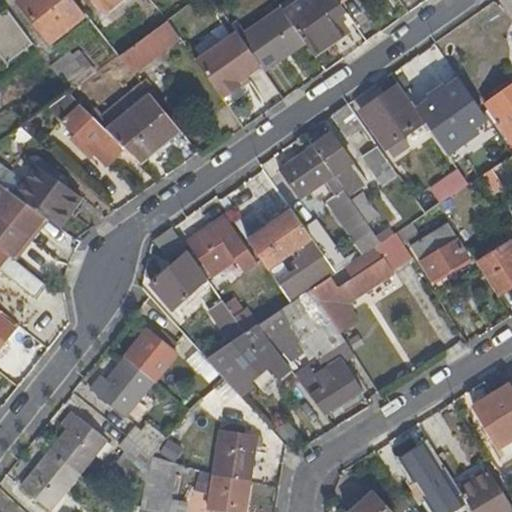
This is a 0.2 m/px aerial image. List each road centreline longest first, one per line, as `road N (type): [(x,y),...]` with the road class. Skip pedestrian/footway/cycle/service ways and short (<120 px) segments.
road 1 (residential): [(0,444),(91,332),(104,257),(466,0)]
road 2 (residential): [(300,511),(314,465),(511,339)]
